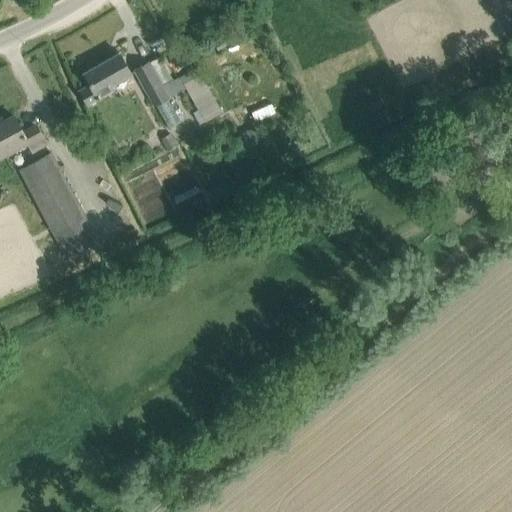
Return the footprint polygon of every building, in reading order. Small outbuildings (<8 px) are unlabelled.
[(90,84),(80,90),(88,104),(114,90),(111,85),(130,74),(119,53),(84,73),(90,84)] [(149,61),(134,69),(155,107),(156,106),(168,99),(170,98),(161,83),(149,61)] [(201,74),(183,84),(205,122),(222,112),(201,74)] [(177,75),(161,83),(170,98),(186,90),(177,75)] [(0,157),(27,142),(32,152),(45,145),(35,126),(23,133),(14,116),(0,123),(0,157)] [(245,132),(237,136),(241,145),(249,142),(245,132)] [(170,133),(160,138),(167,152),(177,146),(170,133)] [(19,169),(55,236),(86,220),(50,152),(19,169)]
